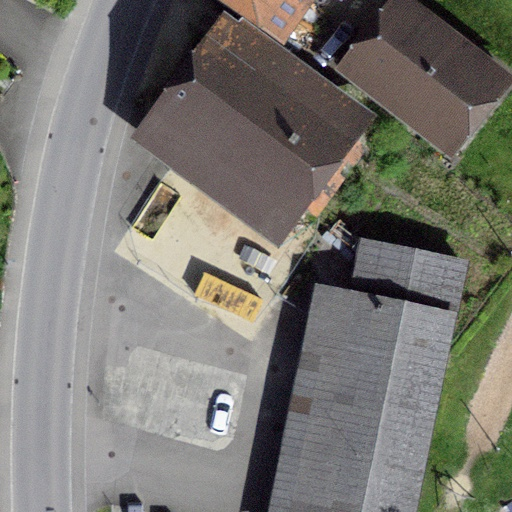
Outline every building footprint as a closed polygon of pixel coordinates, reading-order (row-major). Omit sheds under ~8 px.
[(220,0),(278,42),(308,0),(220,0)] [(413,0),(390,0),(333,70),(442,159),(509,78),(413,0)] [(144,115),(294,226),(358,139),(208,28),(144,115)] [(282,269),(159,190),(122,249),(245,327),(282,269)] [(365,247),(311,511),(413,511),(464,267),(365,247)]
